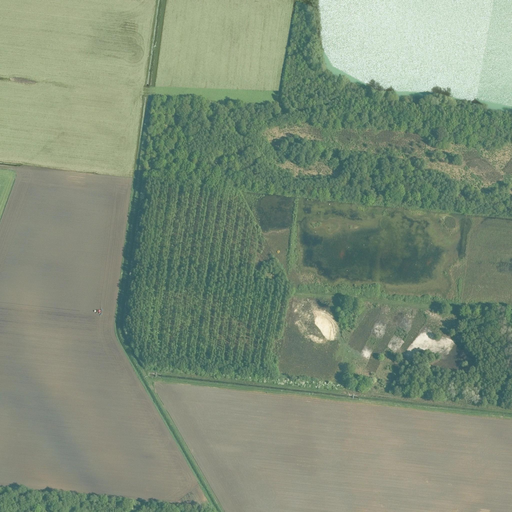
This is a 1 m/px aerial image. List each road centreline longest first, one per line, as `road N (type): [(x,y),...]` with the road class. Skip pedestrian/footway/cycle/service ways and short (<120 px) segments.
road 1 (track): [(141,370),(121,329),(163,0)]
road 2 (track): [(511,413),(141,370)]
road 3 (track): [(141,370),(220,511)]
